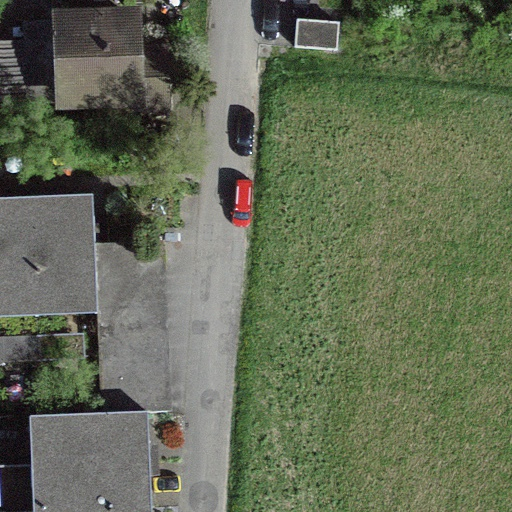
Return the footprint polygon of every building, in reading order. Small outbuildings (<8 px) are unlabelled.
[(132,18),(62,21),(63,40),(25,41),(27,103),(134,99),(134,107),(166,105),(165,64),(134,65),(132,18)] [(334,23),(294,21),(292,51),(333,53),(334,23)] [(0,313),(38,311),(33,195),(17,196),(17,204),(0,204),(0,313)] [(38,311),(98,309),(93,201),(57,202),(56,195),(33,195),(38,311)] [(189,240),(160,242),(161,270),(163,298),(164,326),(165,354),(166,382),(167,411),(196,410),(189,240)] [(95,244),(97,273),(161,270),(160,242),(95,244)] [(161,270),(97,273),(98,301),(163,298),(161,270)] [(163,298),(98,301),(98,309),(99,329),(164,326),(163,298)] [(165,354),(164,326),(99,329),(100,357),(165,354)] [(166,382),(165,354),(100,357),(101,384),(166,382)] [(101,384),(103,414),(144,412),(167,411),(166,382),(101,384)] [(35,417),(37,465),(153,460),(152,445),(145,445),(144,412),(103,414),(35,417)] [(153,460),(37,465),(39,511),(147,507),(146,475),(153,475),(153,460)]
